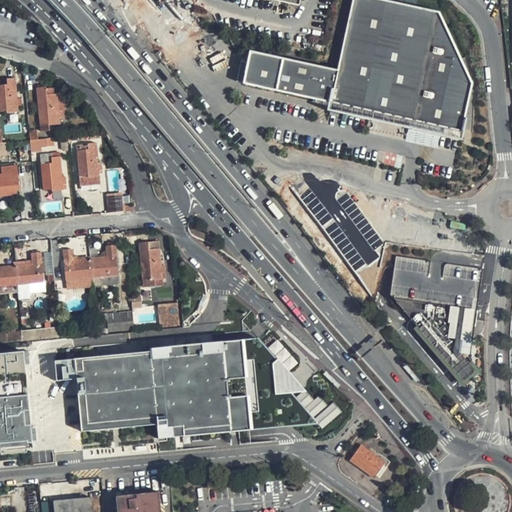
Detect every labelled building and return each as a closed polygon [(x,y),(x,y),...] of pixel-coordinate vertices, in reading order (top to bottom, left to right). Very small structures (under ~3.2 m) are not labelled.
[(245,52),(239,79),(272,87),(392,116),(458,133),(470,85),(439,12),(388,0),(351,0),(335,68),(247,46),(245,52)] [(7,85),(0,85),(0,111),(5,111),(5,113),(18,111),(18,106),(17,99),(15,78),(7,79),(7,85)] [(46,87),(36,88),(41,131),(49,131),(49,125),(60,124),(59,119),(63,118),(62,111),(59,111),(57,94),(55,94),(54,88),(46,89),(46,87)] [(37,130),(29,131),(30,140),(38,140),(37,130)] [(76,145),(80,185),(100,184),(99,171),(102,170),(101,163),(98,163),(96,143),(76,145)] [(40,155),(43,190),(51,190),(51,191),(63,190),(63,185),(66,184),(65,177),(62,177),(60,157),(52,158),(51,154),(40,155)] [(0,174),(0,196),(16,195),(16,191),(19,191),(17,166),(8,166),(10,176),(4,177),(4,174),(0,174)] [(122,212),(121,195),(107,196),(109,213),(122,212)] [(159,241),(139,243),(142,280),(149,279),(150,287),(163,286),(162,279),(166,279),(164,265),(161,266),(159,241)] [(118,276),(115,245),(106,246),(107,257),(90,259),(92,278),(118,276)] [(72,250),(63,251),(66,280),(74,280),(75,288),(93,287),(90,257),(73,259),(72,250)] [(32,261),(15,262),(18,293),(18,298),(28,297),(28,293),(27,284),(44,283),(41,253),(31,254),(32,261)] [(482,271),(396,258),(390,295),(393,299),(463,381),(475,370),(468,363),(476,310),(482,271)] [(0,294),(18,293),(15,262),(13,263),(13,266),(0,267),(0,294)] [(118,276),(92,278),(93,287),(119,284),(118,276)] [(74,280),(66,280),(66,289),(75,288),(74,280)] [(44,283),(27,284),(28,293),(46,292),(45,282),(44,283)] [(131,297),(132,308),(141,307),(141,297),(131,297)] [(179,326),(177,303),(158,305),(160,328),(179,326)] [(134,330),(132,312),(106,314),(108,333),(134,330)] [(58,328),(21,332),(22,341),(59,338),(58,328)] [(0,331),(0,343),(22,341),(21,332),(21,331),(16,332),(15,330),(0,331)] [(53,439),(54,439),(53,436),(57,436),(58,438),(154,429),(155,439),(172,437),(172,439),(316,425),(289,394),(304,392),(256,337),(230,340),(230,335),(162,342),(162,345),(144,347),(145,352),(61,360),(62,366),(57,366),(54,367),(51,370),(47,376),(47,382),(53,439)] [(0,453),(31,450),(21,351),(0,353),(0,453)] [(159,511),(157,492),(116,496),(117,511),(159,511)] [(91,511),(90,497),(53,501),(54,511),(91,511)] [(8,500),(0,500),(0,508),(8,508),(8,500)] [(52,501),(41,502),(42,511),(48,511),(53,511),(52,501)]
